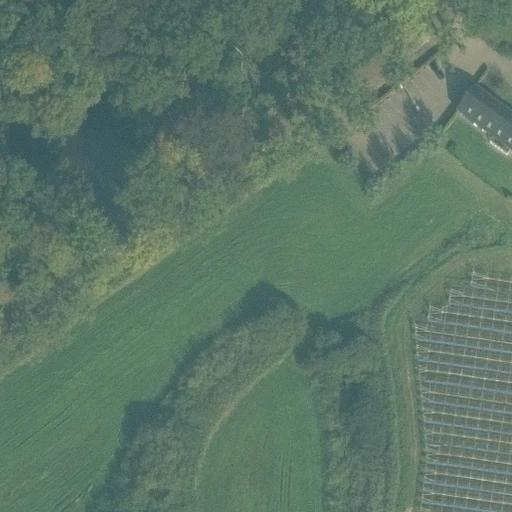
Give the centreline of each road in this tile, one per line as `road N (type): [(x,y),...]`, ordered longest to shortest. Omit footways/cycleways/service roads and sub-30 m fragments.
road 1 (tertiary): [(470,0),(0,335)]
road 2 (track): [(0,67),(37,61),(115,25),(181,45),(215,43),(263,9)]
